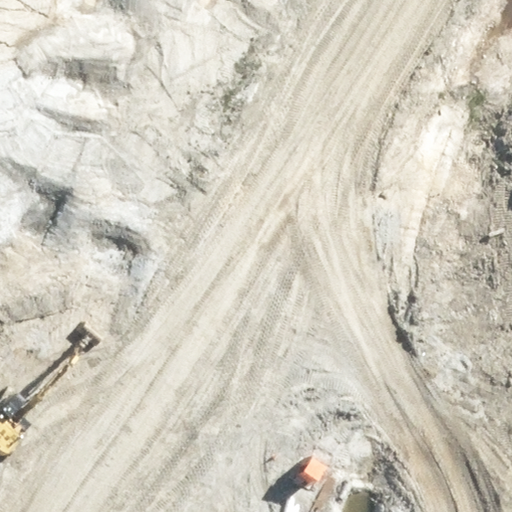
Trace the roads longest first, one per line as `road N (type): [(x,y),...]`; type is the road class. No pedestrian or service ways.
road 1 (trunk): [(462,0),(352,224),(183,511)]
road 2 (trunk): [(87,511),(148,418),(362,0)]
road 3 (track): [(160,216),(140,151),(173,0)]
